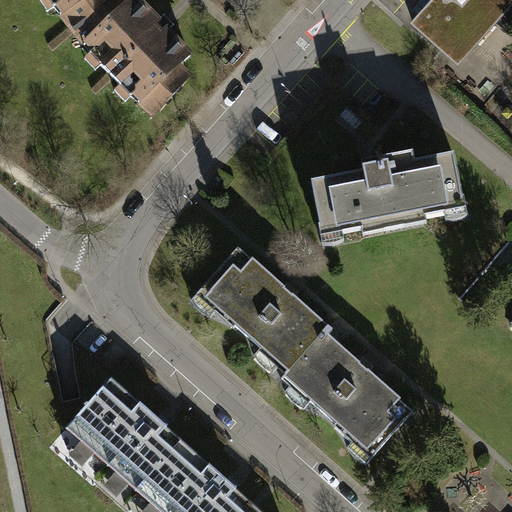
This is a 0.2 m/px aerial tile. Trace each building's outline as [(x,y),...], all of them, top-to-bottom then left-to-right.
[(46,0),(74,36),(121,1),(120,0),(46,0)] [(199,60),(143,0),(139,0),(128,10),(121,1),(74,36),(84,50),(154,122),(196,84),(185,72),(199,60)] [(438,0),(409,33),(455,75),(496,31),(506,40),(511,33),(511,15),(511,14),(511,5),(507,2),(508,0),(438,0)] [(363,176),(313,186),(320,226),(317,227),(321,247),(469,219),(465,201),(462,202),(454,159),(415,166),(413,157),(388,162),(389,167),(362,172),(363,176)] [(240,249),(198,296),(289,376),(325,336),(330,329),(240,249)] [(414,414),(325,336),(289,376),(283,382),(372,461),(414,414)] [(128,488),(139,498),(183,449),(112,384),(67,433),(81,445),(68,459),(82,472),(95,458),(115,476),(102,490),(115,502),(128,488)] [(253,511),(183,449),(139,498),(150,508),(146,511),(253,511)]
